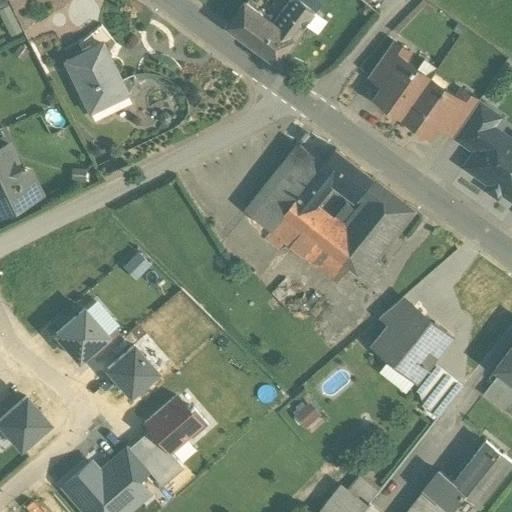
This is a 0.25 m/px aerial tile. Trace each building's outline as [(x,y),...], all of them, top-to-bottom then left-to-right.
[(294,0),(276,25),(258,49),(277,63),(316,11),(300,0),(294,0)] [(323,0),(300,0),(316,11),(323,0)] [(246,3),(245,3),(228,26),(258,49),(276,25),(246,3)] [(7,5),(0,7),(0,17),(7,36),(17,32),(7,5)] [(100,26),(92,33),(97,45),(102,43),(110,39),(100,26)] [(409,53),(393,42),(379,62),(389,69),(394,72),(403,59),(404,60),(409,53)] [(127,94),(102,43),(97,45),(65,61),(90,112),(127,94)] [(404,60),(403,59),(394,72),(389,69),(384,76),(389,79),(376,98),(403,117),(430,78),(404,60)] [(456,96),(430,78),(403,117),(430,135),(443,117),(448,120),(453,114),(448,110),(457,97),(456,96)] [(478,101),(461,89),(456,96),(457,97),(448,110),(453,114),(464,122),(478,101)] [(503,193),(511,199),(511,139),(497,128),(504,119),(482,104),(457,138),(475,152),(465,165),(490,183),(484,190),(498,200),(503,193)] [(302,128),(297,134),(298,139),(304,140),(309,134),(302,128)] [(247,210),(272,229),(285,214),(301,193),(325,163),(299,143),(247,210)] [(33,198),(7,144),(0,147),(0,213),(9,209),(14,210),(19,208),(20,204),(33,198)] [(325,163),(301,193),(317,205),(340,175),(348,181),(359,167),(336,149),(325,163)] [(397,196),(359,167),(348,181),(369,198),(346,228),(362,240),(397,196)] [(317,205),(301,193),(285,214),(346,262),(362,240),(346,228),(317,205)] [(397,196),(362,240),(374,250),(409,206),(397,196)] [(374,250),(370,255),(378,262),(417,212),(409,206),(374,250)] [(346,262),(285,214),(272,229),(265,238),(280,250),(286,242),(333,278),(346,262)] [(370,255),(374,250),(362,240),(346,262),(373,283),(385,267),(378,262),(370,255)] [(403,296),(381,316),(391,324),(396,318),(400,321),(409,309),(411,310),(414,305),(403,296)] [(106,335),(83,309),(56,334),(78,360),(88,351),(106,335)] [(411,310),(409,309),(400,321),(396,318),(391,324),(374,346),(416,379),(451,334),(435,322),(432,326),(411,310)] [(88,351),(96,361),(122,339),(114,329),(106,335),(88,351)] [(107,368),(130,395),(156,372),(133,346),(107,368)] [(511,346),(496,368),(501,372),(511,380),(511,346)] [(436,365),(418,388),(424,405),(438,417),(462,386),(436,365)] [(511,380),(501,372),(483,394),(511,416),(511,380)] [(176,395),(144,423),(159,440),(168,451),(187,434),(190,438),(207,424),(194,409),(190,412),(176,395)] [(25,397),(0,419),(0,424),(20,448),(48,424),(25,397)] [(308,403),(292,416),(302,427),(318,414),(308,403)] [(183,467),(168,451),(159,440),(138,458),(149,472),(161,485),(183,467)] [(511,463),(511,461),(486,441),(453,482),(439,471),(425,489),(452,510),(465,493),(479,504),(480,504),(511,463)] [(138,482),(149,472),(138,458),(127,446),(108,463),(109,465),(123,481),(131,474),(138,482)] [(63,486),(85,511),(124,511),(147,492),(138,482),(131,474),(123,481),(109,465),(100,473),(90,462),(63,486)] [(380,488),(361,473),(348,489),(367,504),(380,488)] [(347,488),(328,511),(362,511),(368,504),(367,504),(348,489),(347,488)] [(454,511),(452,510),(425,489),(406,511),(454,511)] [(473,511),(479,504),(465,493),(452,510),(454,511),(473,511)]
